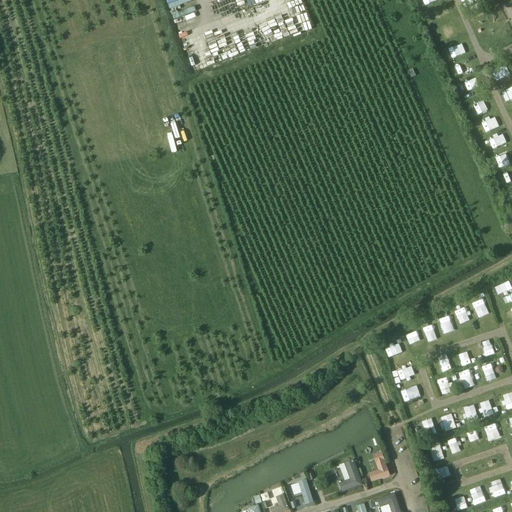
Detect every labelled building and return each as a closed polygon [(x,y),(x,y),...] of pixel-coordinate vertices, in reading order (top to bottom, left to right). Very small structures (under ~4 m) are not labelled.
[(439,17),(447,15),(445,8),(437,10),(439,17)] [(462,84),(477,115),(489,109),(474,78),(462,84)] [(485,122),(487,131),(498,128),(496,120),(485,122)] [(511,153),(498,159),(502,168),(511,164),(511,153)] [(511,286),(497,292),(502,304),(511,300),(511,286)] [(460,325),(473,320),(467,306),(454,311),(460,325)] [(475,311),(479,319),(487,315),(484,308),(475,311)] [(494,340),(483,344),(487,357),(498,354),(494,340)] [(495,364),(483,367),(488,382),(499,378),(495,364)] [(466,374),(469,385),(476,383),(472,372),(466,374)] [(442,395),(453,391),(449,377),(437,381),(442,395)] [(421,398),(419,389),(404,394),(406,402),(421,398)] [(485,406),(480,407),(482,416),(498,412),(494,396),(483,399),(485,406)] [(466,411),(470,421),(478,418),(474,407),(466,411)] [(446,414),(447,419),(444,420),(446,428),(459,424),(455,411),(446,414)] [(423,423),(427,433),(436,430),(433,420),(423,423)] [(379,471),(370,473),(372,482),(391,478),(386,452),(376,454),(379,471)] [(336,467),(345,492),(365,485),(356,460),(336,467)] [(307,505),(314,504),(311,481),(293,484),(295,495),(305,493),(307,505)] [(503,487),(493,490),(496,497),(506,494),(503,487)] [(478,503),(488,499),(485,491),(475,495),(478,503)] [(378,500),(382,511),(403,511),(397,493),(378,500)] [(273,507),(274,511),(287,511),(292,510),(286,494),(279,497),(281,505),(273,507)]
